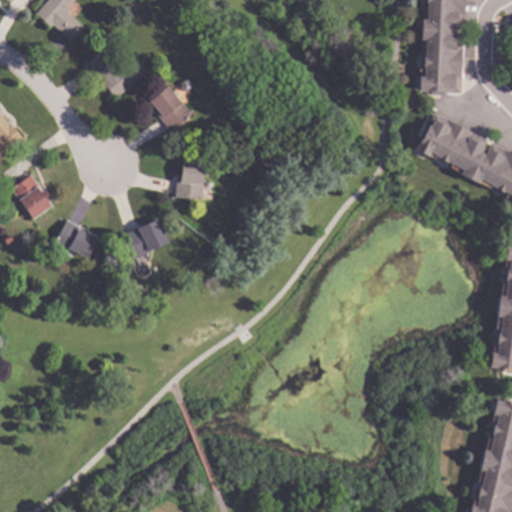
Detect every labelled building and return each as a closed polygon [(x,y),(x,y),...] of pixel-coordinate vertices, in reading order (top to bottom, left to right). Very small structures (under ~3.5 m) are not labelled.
[(76,0),(67,11),(85,27),(72,41),(54,25),(51,28),(36,15),(48,0),(76,0)] [(465,0),(461,93),(420,91),(421,75),(426,75),(428,39),(422,38),(423,19),(428,19),(429,0),(465,0)] [(120,67),(133,56),(147,72),(117,98),(103,82),(104,81),(88,63),(105,48),(120,67)] [(189,81),(192,84),(192,89),(189,91),(184,91),(181,88),(181,83),(185,81),(189,81)] [(181,103),(183,102),(193,114),(172,132),(159,117),(162,114),(151,102),(168,88),(181,103)] [(0,112),(9,123),(10,122),(25,138),(0,160),(0,112)] [(511,151),(511,201),(511,199),(511,194),(482,179),(480,183),(461,174),(463,169),(431,152),(429,156),(416,149),(436,112),(511,151)] [(241,136),(238,142),(233,139),(237,133),(241,136)] [(205,163),(203,184),(205,184),(203,200),(176,197),(179,174),(182,175),(184,161),(205,163)] [(45,194),(44,195),(53,206),(34,220),(12,189),(32,175),(45,194)] [(100,237),(87,260),(55,243),(68,219),(100,237)] [(170,243),(137,258),(125,234),(138,228),(138,229),(159,219),(170,243)] [(15,240),(8,245),(4,238),(10,234),(15,240)] [(511,245),(511,370),(491,368),(493,352),(498,353),(503,316),(498,315),(500,295),(505,296),(510,260),(506,259),(508,245),(511,245)] [(127,290),(117,294),(114,287),(124,283),(127,290)] [(511,403),(511,511),(471,511),(473,505),(477,506),(485,471),(480,470),(485,450),(490,451),(499,415),(493,414),(497,400),(511,403)]
